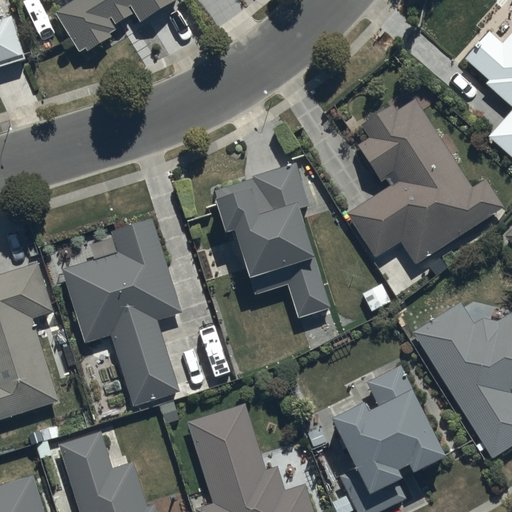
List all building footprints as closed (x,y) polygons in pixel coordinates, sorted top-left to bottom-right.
[(83,56),(175,0),(78,0),(57,13),(83,56)] [(0,66),(17,62),(0,2),(0,66)] [(511,114),(491,138),(511,156),(511,35),(503,45),(489,32),(465,59),(511,109),(511,114)] [(473,188),(419,101),(360,138),(389,185),(348,211),(377,257),(399,243),(414,266),(504,211),(486,181),(473,188)] [(295,169),(219,191),(249,296),(288,285),(298,319),(335,309),(295,169)] [(180,313),(150,217),(113,229),(120,252),(65,269),(88,343),(112,336),(134,407),(180,393),(158,321),(180,313)] [(511,225),(502,235),(511,246),(511,225)] [(0,421),(58,405),(33,318),(55,311),(40,261),(0,272),(0,421)] [(412,331),(492,459),(511,446),(511,307),(477,330),(459,302),(412,331)] [(448,461),(399,365),(366,383),(375,399),(333,421),(357,469),(341,476),(358,511),(382,511),(408,499),(400,485),(448,461)] [(189,423),(212,505),(196,510),(196,511),(312,511),(304,484),(273,493),(248,406),(189,423)] [(59,444),(80,511),(160,511),(158,503),(148,507),(135,464),(114,470),(102,430),(59,444)] [(45,511),(34,477),(0,488),(0,511),(45,511)]
